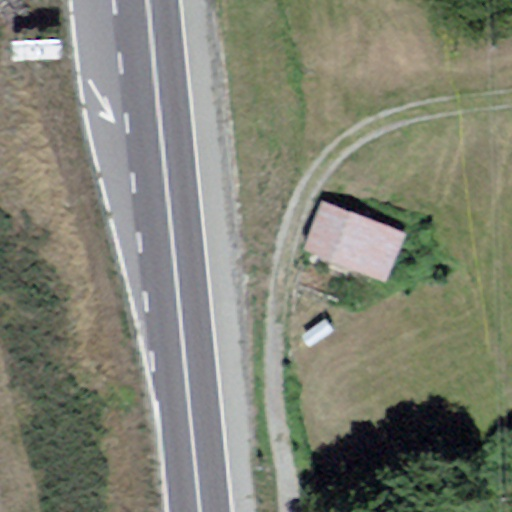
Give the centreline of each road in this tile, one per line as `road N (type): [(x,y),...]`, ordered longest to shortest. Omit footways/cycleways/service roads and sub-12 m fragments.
road 1 (track): [(291,511),(276,423),(275,317),(282,265),(309,184),(369,126),(511,98)]
road 2 (secondary): [(145,0),(199,511)]
